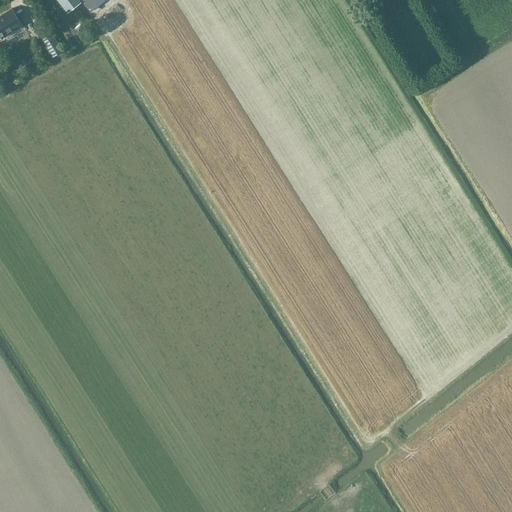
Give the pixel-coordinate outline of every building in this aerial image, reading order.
[(78,0),(57,0),(68,13),(81,3),(78,0)] [(13,9),(0,17),(0,37),(2,40),(24,26),(13,9)] [(53,57),(62,52),(48,28),(38,33),(53,57)] [(22,31),(6,39),(9,45),(25,38),(22,31)] [(432,412),(429,407),(437,401),(434,398),(397,425),(403,433),(432,412)]
